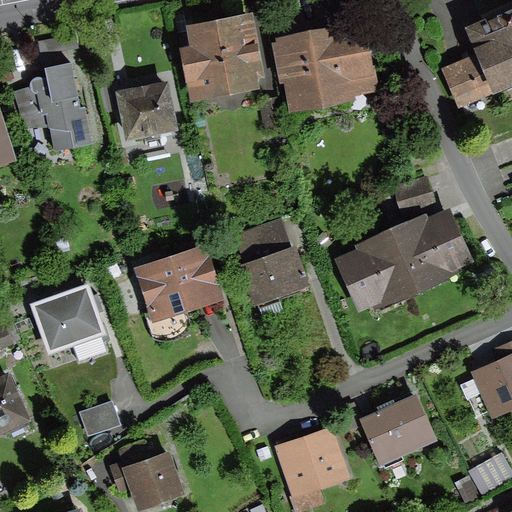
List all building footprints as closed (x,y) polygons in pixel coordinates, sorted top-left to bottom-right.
[(266,72),(251,4),(185,19),(189,39),(179,41),(191,97),(258,83),(256,74),(266,72)] [(491,19),(470,28),(481,54),(446,69),(460,104),(511,81),(511,11),(491,20),(491,19)] [(275,34),(276,37),(270,38),(278,79),(284,78),(291,109),(360,95),(358,89),(379,85),(364,16),(275,34)] [(32,40),(35,56),(79,48),(76,31),(32,40)] [(31,81),(32,83),(13,90),(28,129),(47,122),(54,149),(93,140),(85,108),(88,108),(82,86),(77,88),(70,56),(44,62),(47,75),(44,73),(40,72),(37,73),(34,75),(32,78),(31,81)] [(170,135),(168,126),(178,124),(167,74),(114,86),(125,135),(143,132),(145,140),(170,135)] [(285,127),(280,93),(258,97),(263,131),(285,127)] [(0,160),(17,155),(0,103),(0,160)] [(397,186),(405,214),(432,206),(425,178),(397,186)] [(389,298),(443,274),(441,269),(467,258),(447,214),(421,225),(419,221),(365,245),(367,249),(341,261),(361,305),(387,293),(389,298)] [(232,264),(250,257),(247,249),(259,245),(255,232),(224,242),(232,264)] [(245,266),(257,301),(304,284),(292,249),(287,251),(283,239),(272,243),(273,246),(261,250),(264,259),(245,266)] [(182,335),(190,325),(183,302),(215,292),(201,251),(143,271),(156,310),(146,313),(154,337),(162,340),(174,339),(182,335)] [(35,305),(50,350),(102,331),(86,287),(70,293),(68,289),(52,293),(54,298),(35,305)] [(0,348),(16,341),(6,322),(0,324),(0,348)] [(479,373),(495,408),(511,400),(511,342),(495,350),(501,364),(479,373)] [(0,431),(31,417),(9,367),(0,371),(0,431)] [(364,420),(381,459),(432,437),(415,398),(364,420)] [(107,403),(73,414),(81,438),(115,427),(107,403)] [(277,447),(293,494),(347,476),(335,437),(319,443),(316,434),(277,447)] [(133,485),(140,505),(180,490),(167,454),(148,461),(146,455),(149,454),(144,443),(120,452),(124,463),(112,467),(121,489),(133,485)] [(469,474),(481,496),(511,477),(511,470),(503,454),(469,474)]
